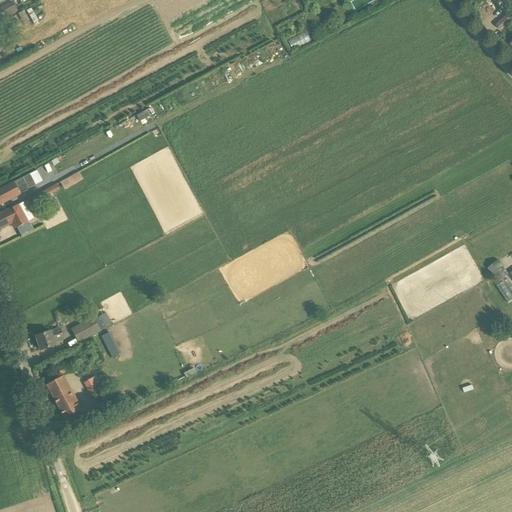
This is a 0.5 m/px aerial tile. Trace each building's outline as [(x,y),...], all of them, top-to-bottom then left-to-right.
[(13,2),(0,9),(0,10),(5,19),(18,11),(13,3),(13,2)] [(511,9),(495,26),(502,34),(511,24),(511,9)] [(293,49),(311,41),(307,31),(289,39),(293,49)] [(137,116),(140,122),(150,116),(147,110),(137,116)] [(82,180),(79,173),(60,183),(64,190),(82,180)] [(21,179),(12,184),(0,189),(0,204),(22,193),(27,190),(21,179)] [(56,185),(24,203),(28,210),(39,203),(37,201),(58,189),(56,185)] [(16,229),(28,223),(18,206),(0,215),(0,229),(12,223),(16,229)] [(508,274),(498,261),(487,268),(497,282),(508,274)] [(99,331),(93,318),(72,329),(78,342),(99,331)] [(59,329),(36,337),(40,351),(55,346),(54,343),(63,340),(59,329)] [(65,363),(55,369),(60,378),(70,372),(65,363)] [(94,377),(84,383),(92,397),(104,390),(95,377),(95,376),(94,377)] [(62,377),(46,386),(64,419),(80,410),(62,377)]
